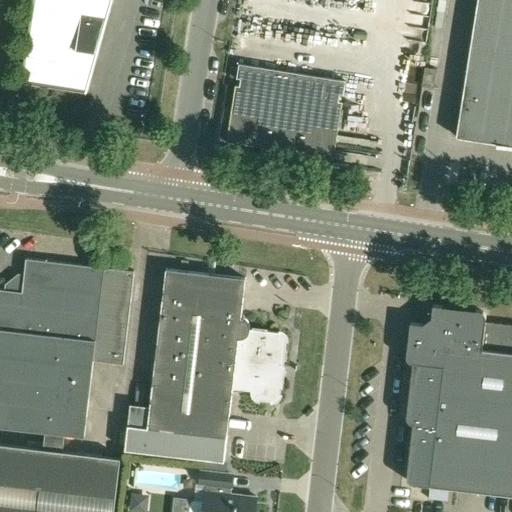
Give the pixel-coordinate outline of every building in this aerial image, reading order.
[(32,0),(20,82),(22,82),(87,92),(112,0),(32,0)] [(511,0),(477,0),(456,137),(511,146),(511,0)] [(236,85),(227,142),(324,157),(325,153),(331,148),(335,149),(342,102),(338,102),(340,95),(343,95),(346,81),(239,64),(237,78),(241,79),(240,86),(236,85)] [(434,88),(437,69),(425,68),(422,87),(434,88)] [(0,427),(45,433),(65,435),(84,437),(93,359),(123,363),(134,271),(26,258),(24,278),(18,277),(9,285),(8,290),(0,289),(0,427)] [(232,389),(252,391),(252,392),(253,394),(253,395),(254,397),(255,398),(256,399),(257,400),(258,400),(260,401),(271,402),(272,402),(274,402),(275,401),(276,401),(278,400),(279,398),(279,397),(280,396),(280,395),(281,388),(281,387),(281,386),(280,386),(279,385),(278,384),(277,384),(279,370),(283,371),(286,342),(286,341),(286,339),(286,338),(285,336),(284,335),(283,334),(281,334),(280,333),(250,329),(250,328),(250,326),(249,324),(249,323),(248,321),(246,320),(245,319),(244,318),(242,318),(241,318),(246,278),(166,269),(164,289),(147,428),(127,425),(124,450),(224,461),(232,389)] [(413,485),(511,496),(511,325),(485,322),(486,317),(486,316),(485,314),(484,313),(483,312),(482,311),(481,311),(480,310),(433,305),(432,317),(423,324),(410,323),(406,356),(407,357),(407,359),(408,360),(408,361),(409,362),(411,362),(412,363),(413,363),(407,416),(407,417),(407,419),(408,420),(409,421),(410,422),(411,423),(412,423),(413,423),(407,477),(407,479),(407,480),(408,482),(409,483),(410,484),(411,484),(412,485),(413,485)] [(43,449),(35,511),(114,511),(121,458),(63,451),(65,435),(45,433),(43,449)] [(0,511),(35,511),(43,449),(0,443),(0,511)] [(254,511),(256,497),(227,493),(227,488),(232,488),(234,474),(201,470),(200,484),(206,485),(205,501),(193,500),(189,502),(188,511),(254,511)]
